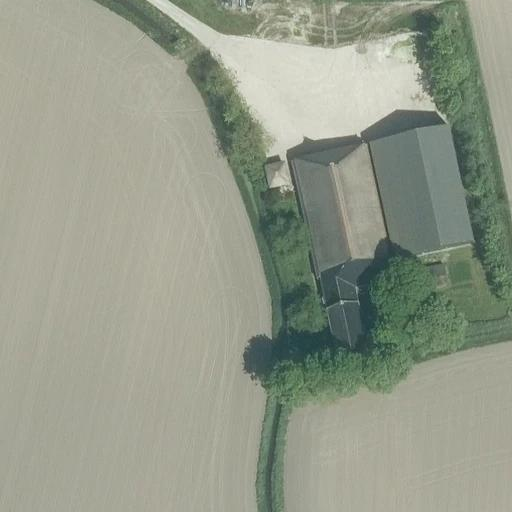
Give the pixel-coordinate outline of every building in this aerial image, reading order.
[(439,91),(443,114),(454,112),(450,89),(439,91)] [(370,146),(395,264),(475,247),(449,129),(370,146)] [(396,281),(367,147),(291,164),(317,281),(320,280),(324,297),(321,300),(323,307),(326,308),(339,366),(369,360),(354,290),(396,281)] [(270,190),(287,186),(283,166),(265,170),(270,190)] [(430,291),(448,287),(443,266),(425,269),(430,291)]
